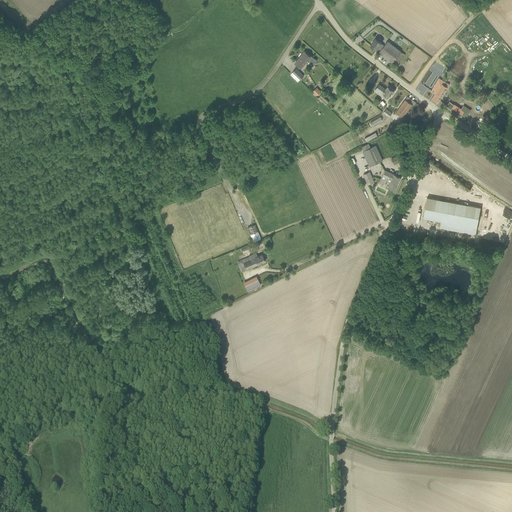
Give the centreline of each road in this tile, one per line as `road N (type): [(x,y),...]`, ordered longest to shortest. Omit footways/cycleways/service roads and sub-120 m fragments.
road 1 (unclassified): [(335,511),(332,421),(345,327),(441,113)]
road 2 (track): [(283,56),(260,88),(199,118),(230,191)]
road 3 (unclassified): [(441,113),(353,46),(319,3)]
road 4 (track): [(410,90),(496,0)]
